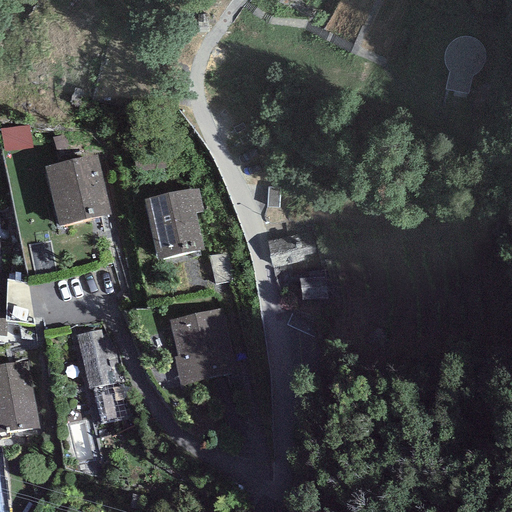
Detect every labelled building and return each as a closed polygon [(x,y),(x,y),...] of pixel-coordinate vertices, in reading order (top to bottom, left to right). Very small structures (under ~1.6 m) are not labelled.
[(208,14),(197,14),(197,22),(208,22),(208,14)] [(449,72),(445,90),(467,94),(471,76),(478,73),(482,67),(485,58),(483,48),(475,39),(462,37),(451,43),(445,52),(444,64),(449,72)] [(2,135),(7,158),(29,152),(23,130),(2,135)] [(45,177),(62,240),(110,227),(93,164),(45,177)] [(280,189),(268,188),(267,208),(279,209),(280,189)] [(197,198),(154,206),(164,258),(206,251),(197,198)] [(310,232),(267,242),(273,268),(303,262),(301,255),(315,252),(310,232)] [(228,254),(209,258),(215,284),(234,280),(228,254)] [(325,276),(301,278),(302,300),(327,298),(325,276)] [(219,315),(172,328),(191,393),(238,380),(219,315)] [(101,335),(78,341),(92,392),(115,386),(101,335)] [(0,371),(0,446),(41,438),(26,366),(0,371)] [(18,456),(22,506),(41,505),(39,484),(49,483),(48,466),(32,467),(31,455),(18,456)]
